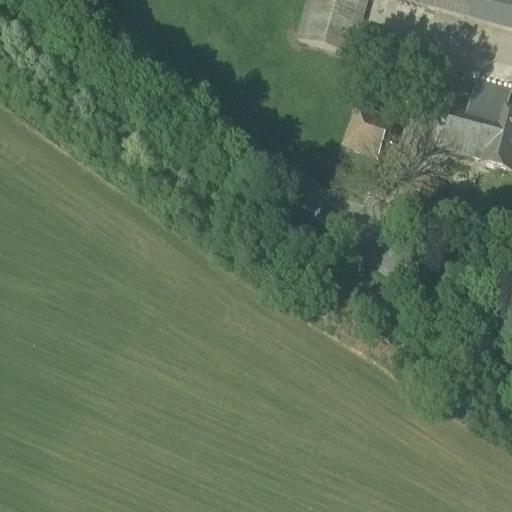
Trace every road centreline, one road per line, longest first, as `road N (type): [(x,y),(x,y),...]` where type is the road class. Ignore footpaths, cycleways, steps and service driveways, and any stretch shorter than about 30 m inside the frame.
road 1 (tertiary): [(321,209),(59,0)]
road 2 (tertiary): [(511,370),(321,209)]
road 3 (tertiary): [(511,254),(321,209)]
